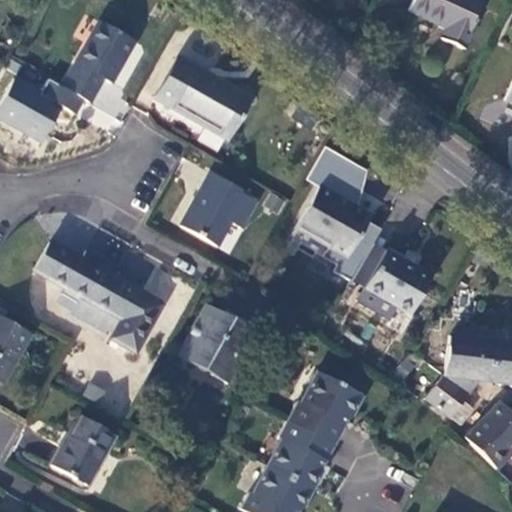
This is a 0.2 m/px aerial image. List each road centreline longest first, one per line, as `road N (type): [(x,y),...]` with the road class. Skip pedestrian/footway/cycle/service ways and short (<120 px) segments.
road 1 (unknown): [(64,175),(95,203),(386,384),(396,405),(377,474)]
road 2 (tertiary): [(238,0),(511,227)]
road 3 (residential): [(0,189),(144,165)]
